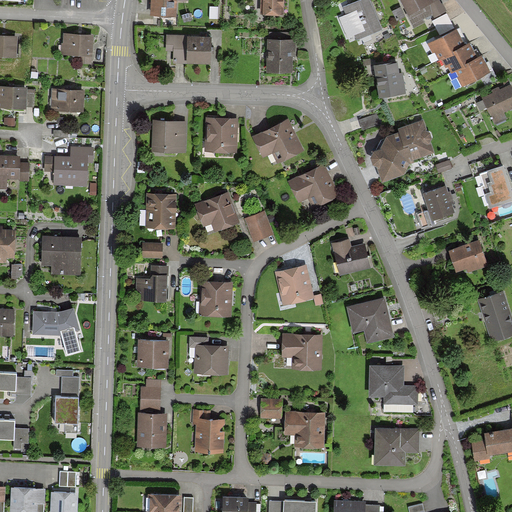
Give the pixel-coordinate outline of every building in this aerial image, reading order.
[(173,0),(149,0),(149,13),(173,14),(173,0)] [(284,0),(261,0),(261,15),(284,16),(284,0)] [(382,28),(369,0),(360,0),(342,8),(345,15),(338,18),(347,38),(354,35),(356,39),(382,28)] [(400,0),(416,28),(426,22),(424,19),(433,14),(435,18),(447,11),(443,4),(442,4),(439,0),(400,0)] [(218,7),(209,7),(209,19),(218,19),(218,7)] [(405,16),(401,7),(392,11),(397,20),(405,16)] [(453,24),(447,14),(433,21),(441,35),(455,27),(453,24)] [(464,46),(456,30),(428,45),(437,61),(442,58),(464,46)] [(89,35),(62,34),(61,53),(88,54),(89,35)] [(14,36),(0,35),(0,56),(13,57),(14,36)] [(172,63),(211,64),(212,36),(166,35),(165,51),(173,51),(172,63)] [(296,41),(267,40),(267,73),(292,73),(292,57),(295,57),(296,41)] [(469,43),(464,46),(442,58),(451,73),(454,72),(477,59),(469,43)] [(481,57),(477,59),(454,72),(462,86),(489,71),(481,57)] [(394,61),(373,64),(377,95),(403,92),(400,71),(396,72),(394,61)] [(511,106),(511,93),(508,85),(498,89),(496,86),(489,90),(491,93),(481,97),(493,123),(504,118),(500,111),(511,106)] [(0,109),(22,110),(23,89),(0,88),(0,109)] [(80,89),(51,89),(50,110),(80,110),(80,89)] [(33,107),(33,91),(25,91),(25,107),(33,107)] [(373,115),(358,120),(361,129),(376,125),(373,115)] [(237,152),(238,118),(205,118),(205,152),(237,152)] [(304,151),(289,119),(252,137),(262,158),(273,153),(278,164),(304,151)] [(183,151),(184,121),(152,120),(151,150),(183,151)] [(397,131),(383,135),(379,147),(370,150),(367,155),(370,162),(374,164),(380,180),(401,172),(406,164),(413,162),(412,158),(432,151),(428,141),(430,137),(428,131),(425,130),(422,120),(396,127),(397,131)] [(90,162),(91,148),(69,147),(69,156),(43,156),(43,171),(52,171),(52,183),(83,184),(84,161),(90,162)] [(27,181),(27,163),(17,163),(17,156),(0,155),(0,188),(4,188),(4,177),(17,177),(17,181),(27,181)] [(450,167),(448,160),(435,164),(438,171),(450,167)] [(339,197),(324,164),(288,181),(298,202),(309,197),(315,209),(339,197)] [(511,199),(511,189),(504,165),(480,173),(491,206),(511,199)] [(452,211),(444,185),(423,192),(431,218),(452,211)] [(237,221),(225,191),(193,204),(201,225),(210,221),(213,230),(237,221)] [(174,193),(146,193),(145,228),(173,228),(174,193)] [(262,211),(253,215),(261,237),(271,234),(262,211)] [(261,237),(253,215),(244,218),(252,241),(261,237)] [(11,256),(12,230),(0,229),(0,259),(2,260),(2,256),(11,256)] [(78,236),(40,236),(40,263),(51,263),(51,273),(77,273),(78,236)] [(346,240),(330,244),(338,273),(368,265),(362,244),(348,248),(346,240)] [(485,264),(477,240),(447,250),(454,270),(464,267),(465,271),(485,264)] [(159,243),(140,243),(140,257),(159,257),(159,243)] [(20,265),(10,264),(10,275),(20,275),(20,265)] [(168,287),(168,266),(143,265),(142,278),(135,277),(134,290),(138,290),(138,299),(164,300),(164,287),(168,287)] [(304,265),(275,271),(281,303),(311,297),(304,265)] [(229,281),(199,281),(199,313),(229,314),(229,281)] [(511,314),(504,290),(480,298),(493,339),(511,332),(511,314)] [(391,335),(382,297),(345,306),(351,332),(362,329),(365,341),(391,335)] [(452,305),(433,310),(437,325),(456,320),(452,305)] [(0,333),(11,333),(11,309),(0,309),(0,333)] [(32,334),(59,335),(65,357),(78,353),(72,332),(77,330),(72,309),(55,312),(32,312),(32,334)] [(320,369),(320,334),(282,333),(281,356),(292,356),(292,368),(320,369)] [(188,346),(195,346),(207,347),(207,338),(188,337),(188,346)] [(166,340),(137,340),(137,366),(165,367),(166,340)] [(225,374),(226,347),(207,347),(195,346),(194,373),(225,374)] [(402,385),(403,366),(369,365),(369,395),(382,395),(382,404),(416,404),(416,385),(402,385)] [(13,372),(0,372),(0,389),(8,390),(13,390),(13,377),(13,372)] [(29,377),(13,377),(13,390),(8,390),(8,393),(29,394),(29,377)] [(59,398),(76,399),(77,379),(59,378),(59,398)] [(159,381),(146,380),(145,387),(140,387),(139,409),(157,410),(159,381)] [(59,398),(52,398),(52,424),(76,425),(76,399),(59,398)] [(279,399),(260,399),(260,416),(279,417),(279,399)] [(207,410),(193,410),(192,425),(195,425),(194,450),(221,451),(222,418),(207,418),(207,410)] [(323,446),(323,412),(285,411),(284,433),(295,434),(295,446),(323,446)] [(163,446),(164,413),(138,412),(136,445),(163,446)] [(511,412),(511,413),(511,427),(482,432),(484,440),(469,443),(473,459),(488,457),(487,452),(511,449),(511,412)] [(13,420),(0,419),(0,438),(12,438),(12,428),(13,420)] [(27,428),(12,428),(12,438),(12,449),(19,449),(20,443),(26,443),(27,428)] [(417,452),(418,429),(374,428),(373,462),(402,463),(402,452),(417,452)] [(74,472),(58,471),(57,486),(74,486),(74,472)] [(42,488),(9,487),(8,511),(32,511),(32,502),(42,502),(42,488)] [(72,511),(74,493),(49,492),(48,511),(72,511)] [(146,511),(178,511),(179,494),(175,494),(147,494),(146,511)] [(244,496),(220,496),(220,511),(253,511),(254,501),(244,501),(244,496)] [(190,511),(191,497),(182,497),(182,511),(190,511)] [(362,501),(333,501),(332,511),(362,511),(362,504),(362,501)] [(41,511),(42,502),(32,502),(32,511),(31,511),(41,511)] [(281,511),(282,503),(267,502),(266,511),(281,511)] [(311,511),(311,503),(282,503),(281,511),(311,511)]
